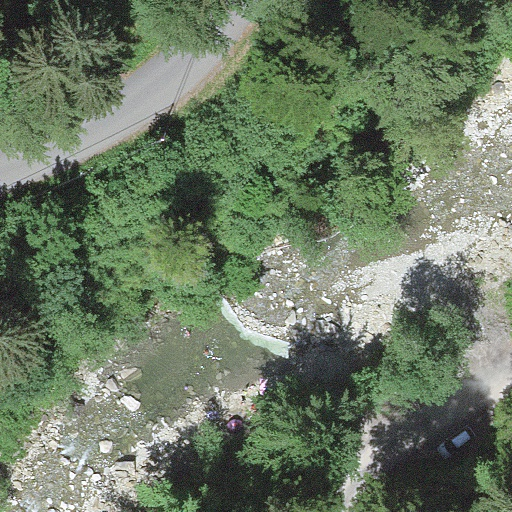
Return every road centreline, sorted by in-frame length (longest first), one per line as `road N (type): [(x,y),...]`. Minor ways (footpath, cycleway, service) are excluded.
road 1 (unclassified): [(0,165),(143,97),(235,0)]
road 2 (track): [(511,371),(369,465),(337,511)]
